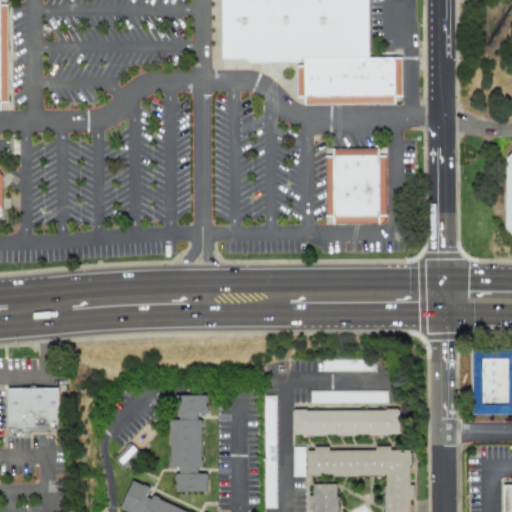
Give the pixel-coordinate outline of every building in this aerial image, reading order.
[(369,0),(370,58),(302,58),(298,63),(249,63),(245,59),(221,59),(220,0),(369,0)] [(370,58),(394,58),(395,97),(304,97),(302,58),(370,58)] [(377,217),(331,217),(330,156),(378,156),(377,217)] [(511,349),(511,414),(471,414),(472,349),(511,349)] [(8,386),(58,387),(58,430),(8,430),(8,386)] [(177,490),(177,396),(211,395),(212,492),(177,490)] [(297,409),(401,409),(401,435),(297,434),(297,409)] [(112,461),(127,445),(139,456),(123,472),(112,461)] [(413,476),(412,511),(391,511),(392,476),(311,475),(311,452),(413,453),(413,476)] [(127,511),(121,509),(134,480),(203,511),(127,511)] [(319,511),(319,486),(341,486),(340,511),(319,511)] [(511,511),(502,511),(502,486),(511,486),(511,511)]
